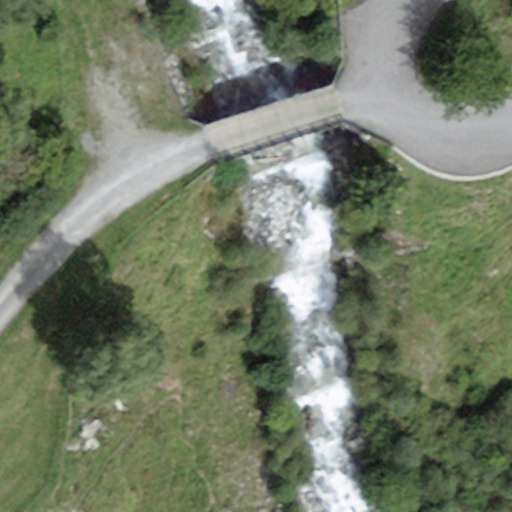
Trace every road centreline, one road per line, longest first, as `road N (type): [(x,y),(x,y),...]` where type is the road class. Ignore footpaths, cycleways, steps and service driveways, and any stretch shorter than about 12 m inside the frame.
road 1 (track): [(380,90),(155,169),(50,245),(0,308)]
road 2 (track): [(380,90),(411,113),(452,124),(511,116)]
